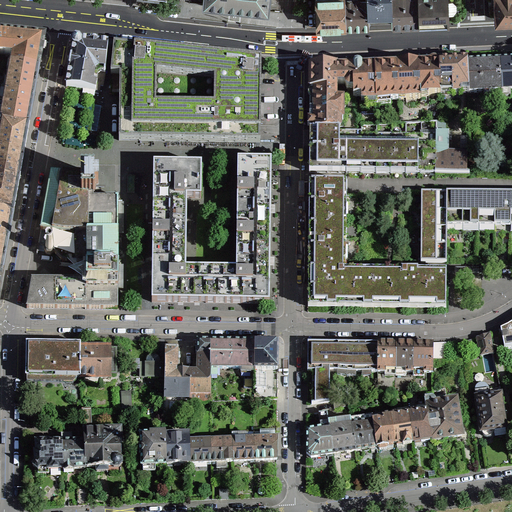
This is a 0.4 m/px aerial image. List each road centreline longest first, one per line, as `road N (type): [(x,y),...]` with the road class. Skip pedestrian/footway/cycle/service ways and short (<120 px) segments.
road 1 (residential): [(9,322),(62,18)]
road 2 (residential): [(295,43),(291,327)]
road 3 (residential): [(291,327),(9,322)]
road 4 (secondary): [(62,18),(295,43)]
road 5 (residential): [(294,511),(511,480)]
road 6 (residential): [(8,511),(9,322)]
road 7 (residential): [(291,327),(294,511)]
road 8 (secondary): [(295,43),(478,38)]
road 9 (residential): [(424,329),(291,327)]
